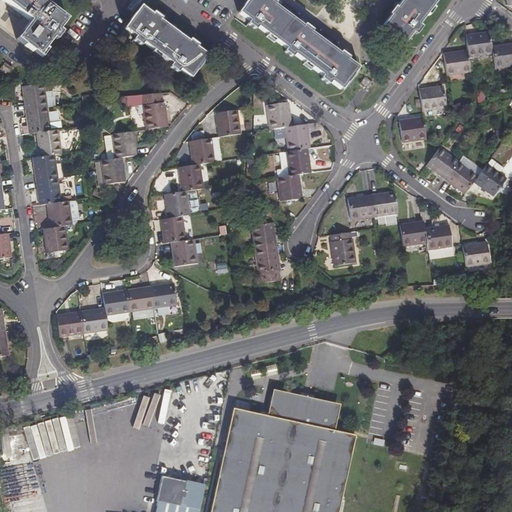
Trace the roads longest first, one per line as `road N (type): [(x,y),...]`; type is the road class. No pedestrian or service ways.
road 1 (secondary): [(511,309),(377,315),(74,392)]
road 2 (residential): [(36,303),(72,277),(166,143),(255,60)]
road 3 (residential): [(6,113),(36,303)]
road 4 (residential): [(361,142),(466,0)]
road 5 (residential): [(361,142),(255,60)]
road 6 (residential): [(468,222),(361,142)]
road 7 (residential): [(299,248),(361,142)]
